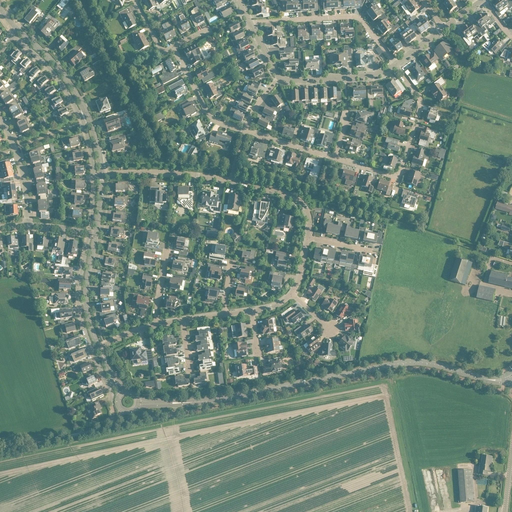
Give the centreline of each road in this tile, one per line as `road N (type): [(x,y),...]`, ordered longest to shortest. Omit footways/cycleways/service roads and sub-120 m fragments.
road 1 (tertiary): [(180,403),(400,363),(489,379)]
road 2 (residential): [(307,239),(306,212),(291,196),(196,176),(101,174)]
road 3 (residential): [(89,233),(93,166),(83,126),(52,74),(11,35)]
road 4 (tertiary): [(101,174),(74,91),(15,29)]
road 5 (residential): [(395,64),(357,17),(250,21)]
road 6 (residential): [(108,386),(76,314),(89,233)]
road 7 (residential): [(398,176),(419,100),(395,64)]
road 8 (residential): [(395,64),(371,76),(278,77)]
